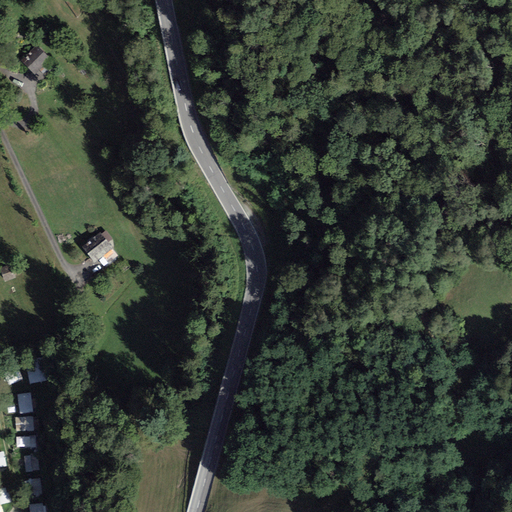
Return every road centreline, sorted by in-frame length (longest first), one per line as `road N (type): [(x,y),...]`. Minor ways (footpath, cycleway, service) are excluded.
road 1 (track): [(370,0),(444,163),(448,192),(425,315),(459,377),(462,418),(481,470),(479,511)]
road 2 (secondary): [(164,0),(194,136),(256,263),(195,511)]
